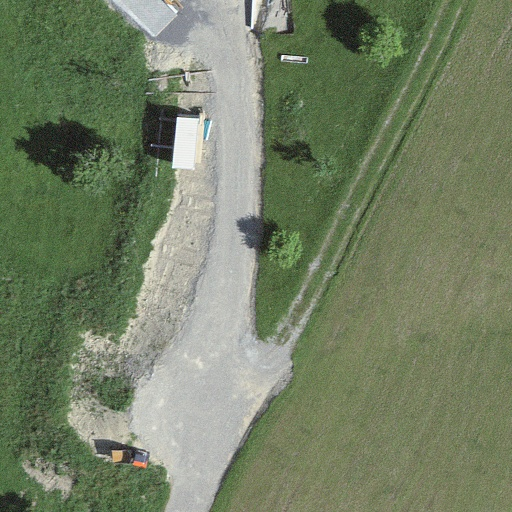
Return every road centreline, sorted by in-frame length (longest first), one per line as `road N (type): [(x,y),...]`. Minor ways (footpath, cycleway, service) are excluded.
road 1 (track): [(225,395),(381,197),(459,0)]
road 2 (track): [(225,395),(259,121),(239,0)]
road 3 (unclassified): [(190,511),(225,395)]
